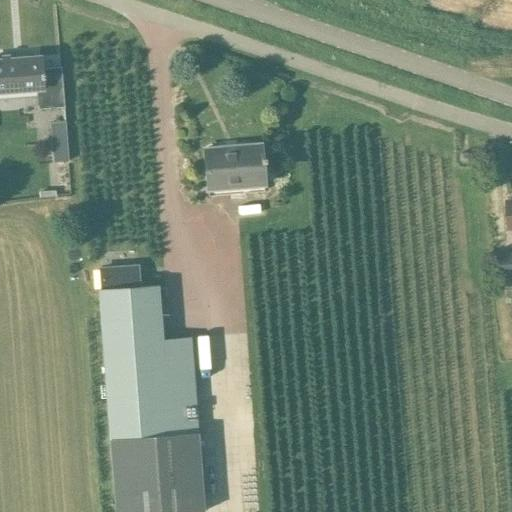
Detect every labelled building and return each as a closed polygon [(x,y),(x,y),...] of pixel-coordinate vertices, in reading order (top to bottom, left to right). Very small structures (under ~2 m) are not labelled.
[(0,59),(0,100),(35,97),(36,110),(64,108),(61,67),(40,69),(39,57),(0,59)] [(53,127),(53,144),(65,144),(64,127),(53,127)] [(205,149),(208,188),(263,184),(260,145),(205,149)] [(468,151),(461,151),(461,160),(469,159),(468,151)] [(511,274),(511,252),(498,253),(500,275),(511,274)] [(100,269),(101,289),(137,286),(136,266),(100,269)] [(109,437),(169,433),(158,285),(137,286),(101,289),(98,289),(109,437)] [(109,437),(109,440),(114,511),(203,511),(197,432),(169,434),(169,433),(109,437)]
